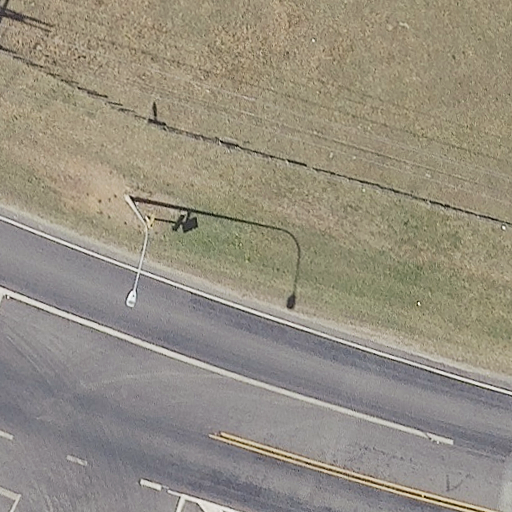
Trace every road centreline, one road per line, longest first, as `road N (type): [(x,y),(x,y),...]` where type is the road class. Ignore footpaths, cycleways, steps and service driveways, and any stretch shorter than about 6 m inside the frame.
road 1 (trunk): [(511,506),(316,454),(72,370)]
road 2 (unclassified): [(11,511),(72,370)]
